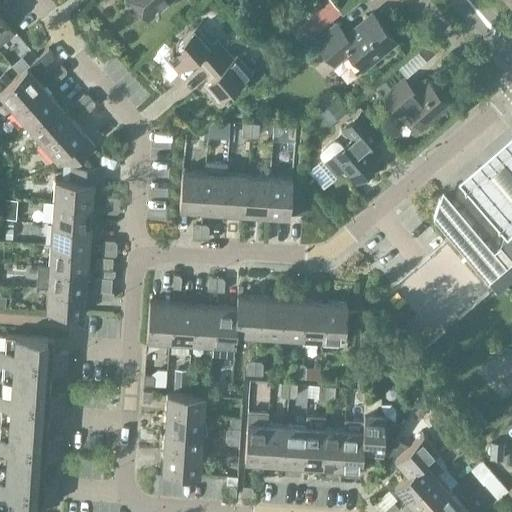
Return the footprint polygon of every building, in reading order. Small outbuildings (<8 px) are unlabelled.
[(131,0),(148,19),(155,13),(156,14),(160,11),(159,10),(169,0),(131,0)] [(325,0),(299,22),(290,31),(302,44),(311,36),(340,12),(328,0),(325,0)] [(400,50),(401,50),(394,41),(371,13),(345,35),(335,24),(314,42),(336,68),(337,68),(332,62),(347,50),(362,68),(393,42),(400,50)] [(0,44),(15,32),(0,15),(0,44)] [(196,58),(204,67),(224,50),(215,39),(209,44),(195,28),(202,22),(202,21),(172,47),(171,46),(168,50),(168,51),(163,56),(179,74),(196,58)] [(289,43),(294,39),(287,30),(282,34),(289,43)] [(0,90),(0,93),(13,109),(42,83),(36,76),(43,70),(43,64),(51,58),(51,51),(48,48),(30,63),(19,73),(11,80),(2,88),(0,90)] [(224,50),(204,67),(212,76),(204,84),(219,102),(225,97),(226,98),(229,95),(228,94),(250,74),(234,56),(231,58),(224,50)] [(25,57),(13,67),(19,73),(30,63),(25,57)] [(63,65),(52,74),(58,80),(66,73),(66,68),(63,65)] [(5,73),(0,76),(0,85),(2,88),(11,80),(5,73)] [(391,90),(383,97),(400,116),(407,111),(422,128),(447,106),(428,84),(417,93),(404,79),(391,90)] [(13,109),(27,125),(56,99),(42,83),(13,109)] [(385,83),(377,90),(383,97),(391,90),(385,83)] [(75,100),(81,107),(92,98),(88,93),(84,93),(75,100)] [(258,105),(254,96),(248,99),(252,108),(258,105)] [(92,98),(81,107),(86,113),(95,105),(95,101),(92,98)] [(27,125),(41,141),(70,116),(56,99),(27,125)] [(334,99),(316,113),(328,128),(346,114),(334,99)] [(320,153),(320,156),(322,159),(325,163),(323,165),(336,179),(345,171),(355,182),(376,163),(366,151),(382,137),(361,112),(340,130),(350,141),(344,147),(340,143),(337,141),(334,141),(331,142),(322,150),(320,153)] [(70,116),(41,141),(56,158),(63,165),(79,160),(96,145),(85,132),(70,116)] [(245,137),(250,137),(251,123),(243,122),(242,133),(245,137)] [(251,123),(250,137),(255,137),(258,135),(259,123),(251,123)] [(289,140),(294,140),(295,126),(287,125),(286,136),(289,140)] [(204,171),(201,210),(223,211),(226,173),(226,162),(205,161),(204,171)] [(71,164),(70,179),(93,181),(100,181),(101,166),(71,164)] [(179,208),(201,210),(204,171),(182,170),(179,208)] [(223,211),(245,213),(247,175),(226,173),(223,211)] [(245,213),(266,214),(269,176),(247,175),(245,213)] [(269,176),(266,214),(289,216),(290,199),(290,197),(291,193),(291,190),(291,187),(291,184),(291,182),(291,181),(291,180),(292,178),(269,176)] [(55,178),(53,200),(92,203),(93,181),(70,179),(55,178)] [(290,197),(290,199),(302,199),(303,193),(291,180),(291,181),(291,182),(291,184),(291,187),(291,190),(291,193),(290,197)] [(442,192),(433,218),(433,220),(487,283),(511,261),(511,228),(502,237),(499,247),(493,252),(442,192)] [(106,195),(105,204),(119,205),(120,199),(117,196),(106,195)] [(53,200),(52,222),(90,225),(92,203),(53,200)] [(4,218),(3,219),(17,220),(19,202),(5,201),(4,218)] [(119,205),(105,204),(105,212),(116,212),(119,210),(119,205)] [(52,222),(50,244),(89,246),(90,225),(52,222)] [(192,237),(200,238),(201,223),(196,223),(192,226),(192,237)] [(201,223),(200,238),(208,238),(209,227),(206,224),(201,223)] [(103,239),(103,247),(116,248),(117,243),(114,240),(103,239)] [(50,244),(49,265),(87,268),(89,246),(50,244)] [(116,248),(103,247),(102,255),(113,256),(116,253),(116,248)] [(37,286),(47,287),(86,289),(87,268),(49,265),(39,264),(37,286)] [(115,275),(115,269),(101,268),(100,276),(112,277),(115,275)] [(179,274),(174,273),(173,287),(181,288),(181,277),(179,274)] [(208,279),(208,290),(216,290),(216,277),(211,276),(208,279)] [(216,277),(216,290),(224,291),(225,280),(223,277),(216,277)] [(86,289),(47,287),(46,309),(84,312),(86,289)] [(113,296),(113,291),(100,290),(99,298),(110,299),(113,296)] [(237,294),(236,306),(237,306),(236,332),(257,334),(260,296),(237,294)] [(281,297),(260,296),(257,334),(279,335),(281,297)] [(303,298),(281,297),(279,335),(301,337),(303,298)] [(325,300),(303,298),(301,337),(322,338),(325,300)] [(147,338),(169,339),(171,301),(149,300),(147,338)] [(347,301),(325,300),(322,338),(344,339),(346,321),(356,321),(356,309),(347,309),(347,301)] [(171,301),(169,339),(178,340),(178,350),(189,351),(190,341),(192,303),(171,301)] [(214,304),(192,303),(190,341),(211,342),(214,304)] [(236,306),(214,304),(211,342),(235,344),(236,332),(237,306),(236,306)] [(0,349),(0,356),(28,359),(30,336),(6,335),(5,350),(0,349)] [(30,336),(28,359),(68,362),(68,352),(54,351),(55,338),(30,336)] [(511,345),(478,374),(504,404),(511,396),(511,345)] [(0,364),(4,364),(3,379),(27,381),(28,359),(0,356),(0,364)] [(28,359),(27,381),(51,382),(52,371),(67,372),(68,362),(28,359)] [(246,373),(254,374),(255,360),(250,360),(247,362),(246,373)] [(255,360),(254,374),(263,374),(263,363),(260,360),(255,360)] [(289,376),(297,376),(298,363),(293,362),(290,365),(289,376)] [(298,363),(297,376),(306,376),(306,366),(303,363),(298,363)] [(307,367),(306,379),(319,379),(320,368),(307,367)] [(175,372),(174,392),(187,393),(188,372),(175,372)] [(144,373),(144,384),(154,384),(155,377),(152,373),(144,373)] [(0,393),(0,400),(25,402),(27,381),(3,379),(1,393),(0,393)] [(27,381),(25,402),(64,405),(65,395),(50,394),(51,382),(27,381)] [(284,396),(288,396),(289,382),(281,382),(281,393),(284,396)] [(289,382),(288,396),(294,397),(297,394),(297,383),(289,382)] [(321,399),(326,399),(327,385),(319,384),(319,395),(321,399)] [(358,384),(357,395),(360,398),(365,399),(366,385),(358,384)] [(212,385),(212,394),(224,395),(224,386),(212,385)] [(327,385),(326,399),(332,399),(335,397),(336,385),(327,385)] [(143,390),(142,400),(150,401),(153,398),(153,390),(143,390)] [(167,391),(166,412),(203,414),(205,394),(187,393),(174,392),(167,391)] [(0,407),(0,413),(0,422),(24,424),(25,402),(0,400),(0,407)] [(25,402),(24,424),(48,426),(49,414),(63,415),(64,405),(25,402)] [(385,462),(396,439),(402,428),(396,424),(395,410),(391,405),(364,403),(363,429),(362,450),(381,451),(380,459),(385,462)] [(247,422),(245,460),(264,461),(267,423),(268,413),(248,411),(247,422)] [(166,412),(164,431),(202,434),(203,414),(166,412)] [(226,430),(226,436),(240,437),(241,418),(231,417),(230,427),(226,430)] [(0,444),(22,446),(24,424),(0,422),(0,444)] [(264,461),(284,463),(286,424),(267,423),(264,461)] [(24,424),(22,446),(61,449),(62,437),(47,436),(48,426),(24,424)] [(284,463),(303,464),(305,425),(286,424),(284,463)] [(303,464),(322,465),(324,427),(305,425),(303,464)] [(322,465),(341,466),(344,428),(324,427),(322,465)] [(361,468),(362,450),(363,429),(344,428),(341,466),(361,468)] [(164,431),(163,450),(201,453),(202,434),(164,431)] [(395,458),(407,473),(424,459),(437,448),(423,432),(408,445),(396,439),(385,462),(389,464),(395,458)] [(240,437),(226,436),(226,440),(228,443),(240,444),(240,437)] [(491,443),(489,461),(500,462),(501,444),(491,443)] [(0,466),(20,468),(22,446),(0,444),(0,466)] [(22,446),(20,468),(44,469),(45,457),(60,458),(61,449),(22,446)] [(201,453),(163,450),(161,470),(199,473),(201,453)] [(407,473),(394,484),(408,499),(437,474),(447,465),(434,450),(424,459),(407,473)] [(437,474),(408,499),(418,511),(421,511),(449,488),(458,481),(445,467),(447,465),(437,474)] [(0,487),(19,489),(20,468),(0,466),(0,487)] [(20,468),(19,489),(58,492),(59,481),(44,480),(44,469),(20,468)] [(226,487),(237,487),(237,479),(227,478),(227,482),(226,487)] [(242,496),(252,497),(252,496),(253,488),(251,486),(243,485),(242,496)] [(0,510),(17,511),(19,489),(0,487),(0,510)] [(236,495),(237,487),(226,487),(226,495),(236,496),(236,495)] [(421,511),(451,511),(462,503),(449,488),(421,511)] [(19,489),(17,511),(19,511),(41,511),(42,500),(57,502),(58,492),(19,489)] [(385,508),(384,511),(392,511),(398,507),(393,501),(385,508)] [(469,511),(462,503),(451,511),(469,511)]
